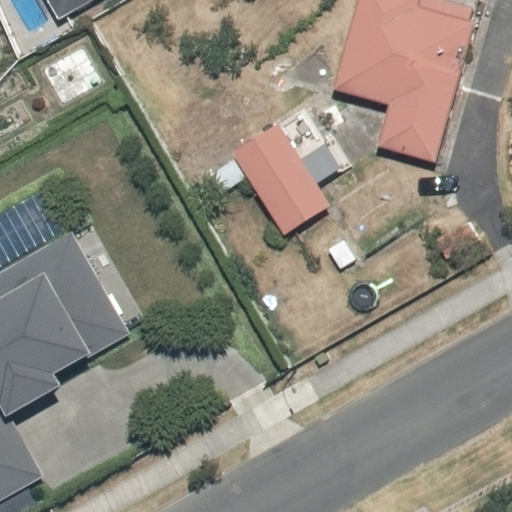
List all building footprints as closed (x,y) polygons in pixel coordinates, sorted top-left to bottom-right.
[(49,0),(63,23),(102,0),(49,0)] [(492,7),(466,0),(374,0),(351,87),(403,102),(392,145),(450,161),(492,7)] [(99,79),(79,45),(38,68),(58,103),(99,79)] [(302,123),(250,152),(313,265),(333,254),(346,276),(370,262),(340,208),(347,204),(302,123)] [(0,504),(45,479),(12,421),(66,390),(60,379),(133,337),(75,235),(0,277),(0,504)]
